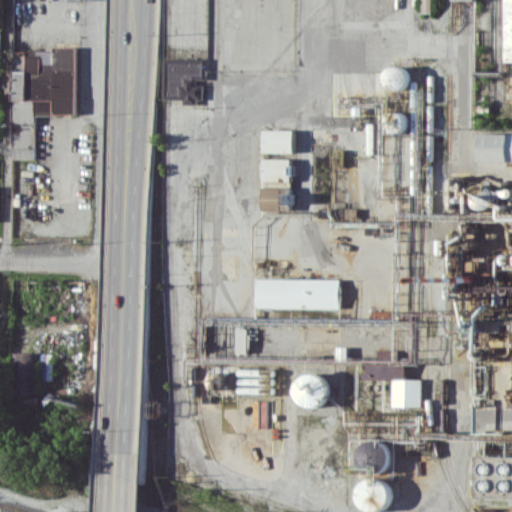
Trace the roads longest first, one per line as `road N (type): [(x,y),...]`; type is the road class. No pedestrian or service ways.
road 1 (secondary): [(128,210),(124,511)]
road 2 (secondary): [(130,0),(128,210)]
